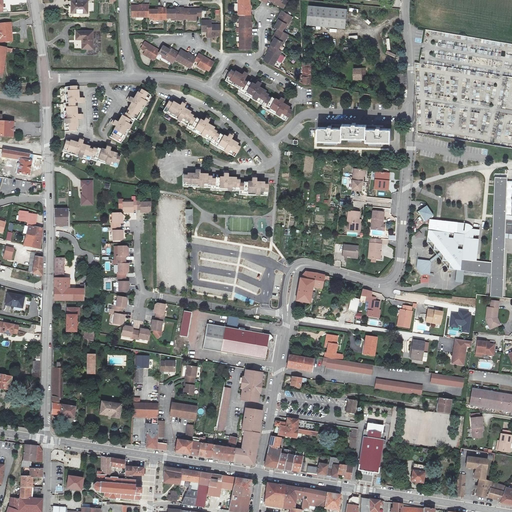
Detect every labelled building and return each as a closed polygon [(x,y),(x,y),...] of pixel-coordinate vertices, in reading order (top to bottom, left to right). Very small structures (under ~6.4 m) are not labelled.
[(241,15),(251,15),(252,4),(251,0),(240,0),(240,15),(241,15)] [(273,0),(276,1),(275,2),(285,8),(289,1),(288,0),(273,0)] [(87,1),(70,1),(70,6),(72,6),(72,13),(87,13),(87,1)] [(308,5),(307,24),(344,27),(346,8),(308,5)] [(131,17),(148,17),(148,10),(148,6),(138,6),(131,6),(131,17)] [(166,8),(156,8),(156,10),(154,10),(148,10),(148,17),(148,18),(153,18),(153,19),(165,19),(165,18),(166,10),(166,8)] [(184,8),(174,8),(174,10),(172,10),(166,10),(165,18),(171,18),(171,19),(183,19),(183,10),(184,8)] [(183,10),(183,19),(188,19),(188,20),(196,20),(196,16),(202,16),(202,9),(189,9),(189,10),(183,10)] [(283,11),(279,18),(280,19),(279,21),(276,26),(280,28),(284,31),(286,27),(288,28),(294,17),(283,11)] [(241,32),(253,32),(253,22),(253,15),(251,15),(241,15),(241,32)] [(208,38),(211,38),(211,25),(211,21),(202,21),(202,32),(208,32),(208,38)] [(13,33),(15,32),(14,23),(2,24),(3,42),(13,41),(13,33)] [(211,25),(211,38),(216,38),(216,36),(221,36),(222,25),(211,25)] [(280,28),(275,37),(276,38),(275,40),(272,45),(273,46),(280,49),(282,44),(284,45),(290,35),(284,31),(280,28)] [(82,49),(92,49),(92,32),(75,31),(76,39),(82,39),(82,49)] [(252,49),(252,42),(253,32),(241,32),(241,49),(252,49)] [(159,55),(160,53),(155,50),(156,49),(146,43),(141,50),(146,53),(144,56),(151,60),(152,58),(156,60),(159,55)] [(282,51),(280,49),(273,46),(268,54),(264,60),(274,66),(281,55),(280,54),(282,51)] [(180,54),(172,49),(171,51),(169,50),(164,47),(160,53),(159,55),(163,57),(163,58),(173,65),(176,60),(180,54)] [(195,62),(197,60),(189,55),(182,51),(180,54),(176,60),(191,69),(195,62)] [(197,60),(195,62),(199,64),(197,67),(205,72),(206,70),(210,72),(214,64),(209,61),(210,60),(200,54),(198,58),(197,60)] [(361,79),(361,69),(353,69),(353,78),(361,79)] [(240,89),(246,80),(249,73),(245,71),(242,76),(232,70),(226,81),(240,89)] [(396,90),(403,90),(403,93),(405,93),(406,90),(408,89),(407,73),(395,74),(396,90)] [(263,104),(269,95),(270,93),(259,87),(262,82),(259,80),(256,85),(246,80),(240,89),(239,90),(263,104)] [(65,91),(66,105),(77,104),(82,104),(82,100),(79,100),(78,91),(75,91),(75,88),(67,88),(68,91),(65,91)] [(132,103),(126,114),(136,120),(137,121),(151,95),(140,89),(134,99),(131,98),(129,102),(132,103)] [(279,101),(269,95),(263,104),(262,106),(287,120),(293,109),(282,103),(285,98),(282,96),(279,101)] [(166,111),(190,126),(196,116),(196,114),(186,108),(188,105),(184,102),(182,105),(172,99),(166,111)] [(77,104),(66,105),(63,105),(65,133),(78,132),(78,121),(81,121),(81,116),(77,116),(77,104)] [(136,120),(126,114),(124,113),(118,124),(115,122),(113,126),(116,128),(110,138),(122,145),(136,120)] [(196,116),(190,126),(189,127),(213,141),(212,143),(236,157),(242,146),(232,140),(234,137),(230,135),(228,138),(218,132),(219,130),(209,124),(211,121),(207,118),(205,121),(196,116)] [(0,136),(13,136),(13,122),(0,121),(0,136)] [(366,140),(390,141),(390,128),(381,128),(380,126),(376,126),(376,128),(367,127),(367,124),(357,124),(357,122),(352,122),(352,124),(342,123),(342,127),(332,127),(332,125),(328,125),(328,127),(318,126),(317,139),(342,140),(342,136),(366,137),(366,140)] [(90,162),(90,160),(93,150),(81,146),(82,143),(78,141),(77,145),(66,142),(62,154),(90,162)] [(93,150),(90,160),(117,168),(121,155),(110,152),(111,149),(106,147),(105,151),(93,147),(93,150)] [(29,175),(33,155),(3,150),(2,157),(21,159),(18,173),(29,175)] [(364,171),(354,169),(352,190),(361,191),(361,182),(363,182),(364,171)] [(184,189),(212,188),(212,179),(212,175),(201,176),(201,172),(196,172),(196,176),(184,176),(184,189)] [(390,174),(377,173),(375,189),(389,190),(390,174)] [(212,179),(212,188),(212,192),(240,192),(240,182),(240,179),(229,179),(229,176),(224,176),(224,179),(212,179)] [(488,298),(501,299),(503,239),(505,239),(511,240),(511,216),(510,216),(504,215),(505,181),(505,178),(493,178),(493,182),(493,185),(492,194),(491,216),(489,263),(489,275),(488,298)] [(240,182),(240,192),(240,195),(269,195),(269,182),(257,182),(257,179),(252,179),(252,182),(240,182)] [(92,205),(92,181),(81,182),(81,187),(82,187),(82,199),(81,199),(81,205),(92,205)] [(151,210),(151,203),(141,203),(141,202),(133,202),(133,204),(122,204),(122,210),(125,213),(130,213),(129,210),(144,210),(144,213),(148,212),(151,210)] [(427,208),(426,205),(416,212),(423,222),(432,215),(427,208)] [(68,209),(54,210),(55,226),(68,226),(67,215),(68,215),(68,209)] [(29,226),(35,227),(36,215),(27,214),(28,212),(23,211),(22,215),(21,215),(20,221),(29,223),(29,226)] [(360,232),(361,225),(358,225),(358,220),(359,213),(349,212),(347,231),(360,232)] [(372,230),(381,231),(382,220),(384,220),(385,214),(374,213),(372,230)] [(120,214),(113,214),(113,223),(111,224),(111,231),(113,231),(113,242),(119,242),(122,239),(122,235),(120,235),(119,221),(122,221),(122,215),(120,214)] [(441,255),(442,256),(441,262),(446,262),(448,264),(448,270),(460,271),(461,260),(475,261),(478,240),(473,239),(473,235),(479,235),(479,230),(469,229),(472,228),(468,225),(463,223),(441,221),(439,221),(428,220),(427,226),(427,231),(426,231),(426,242),(430,243),(433,245),(432,251),(437,251),(439,252),(441,255)] [(28,226),(27,234),(34,236),(31,247),(39,249),(42,233),(42,228),(35,227),(29,226),(28,226)] [(34,236),(27,234),(24,246),(31,247),(34,236)] [(369,258),(379,259),(380,248),(382,248),(383,239),(371,238),(369,258)] [(359,247),(344,246),(343,256),(358,257),(359,247)] [(14,248),(7,247),(5,258),(12,259),(14,248)] [(127,247),(118,247),(119,256),(117,256),(117,264),(118,264),(118,274),(125,274),(127,272),(127,267),(125,267),(125,253),(127,253),(127,248),(127,247)] [(441,255),(439,252),(428,261),(415,260),(415,268),(420,275),(429,275),(430,263),(441,255)] [(42,259),(35,257),(33,273),(32,273),(42,276),(42,259)] [(54,289),(70,289),(70,278),(64,279),(65,258),(55,258),(54,289)] [(461,260),(460,271),(463,271),(463,272),(489,275),(489,263),(478,262),(475,261),(461,260)] [(312,287),(315,274),(306,272),(300,279),(296,301),(309,303),(312,287)] [(315,274),(312,287),(322,288),(324,276),(319,274),(315,274)] [(126,278),(117,278),(118,282),(119,282),(119,293),(125,293),(128,290),(128,285),(126,285),(126,278)] [(70,289),(54,289),(54,300),(77,301),(77,303),(84,303),(84,290),(74,289),(70,289)] [(363,315),(376,318),(378,310),(380,303),(375,301),(376,298),(371,297),(372,291),(362,289),(359,302),(362,302),(364,301),(365,295),(366,296),(365,300),(367,300),(363,315)] [(22,309),(25,297),(9,293),(6,305),(22,309)] [(125,298),(118,296),(116,306),(115,306),(113,313),(115,313),(113,324),(119,325),(122,323),(123,318),(121,318),(123,305),(125,305),(126,300),(125,298)] [(497,317),(499,301),(492,300),(491,307),(488,307),(486,319),(491,328),(497,326),(495,321),(497,320),(496,318),(496,317),(497,317)] [(164,315),(166,304),(159,303),(156,305),(155,310),(158,311),(155,324),(153,323),(152,328),(154,331),(161,332),(162,322),(164,322),(165,315),(164,315)] [(412,311),(412,306),(404,305),(403,310),(402,309),(401,316),(399,316),(398,326),(411,328),(413,311),(412,311)] [(66,308),(66,332),(76,332),(76,315),(80,315),(80,308),(66,308)] [(441,325),(442,316),(435,315),(436,311),(428,310),(427,323),(441,325)] [(469,333),(471,314),(469,314),(469,312),(459,310),(459,314),(452,314),(450,327),(457,328),(458,324),(463,325),(462,332),(469,333)] [(179,336),(188,337),(192,312),(184,311),(179,336)] [(13,325),(0,322),(0,332),(11,335),(13,325)] [(269,335),(208,324),(204,349),(265,360),(269,340),(270,340),(273,338),(271,335),(269,335)] [(123,328),(122,335),(131,337),(131,339),(138,340),(139,338),(149,340),(150,334),(148,330),(143,330),(143,332),(130,330),(130,328),(125,327),(123,328)] [(93,331),(88,331),(84,332),(84,342),(93,342),(93,331)] [(327,336),(326,341),(329,341),(328,349),(328,354),(325,354),(324,357),(327,358),(344,360),(344,356),(336,355),(337,346),(336,346),(337,338),(327,336)] [(366,337),(364,346),(366,347),(365,355),(374,356),(377,338),(366,337)] [(472,346),(473,341),(458,339),(456,352),(454,352),(453,363),(464,364),(467,345),(472,346)] [(410,358),(421,360),(425,360),(426,353),(422,352),(423,341),(412,340),(410,358)] [(487,341),(478,340),(476,355),(485,356),(485,354),(485,352),(494,353),(495,344),(486,343),(487,341)] [(87,372),(87,374),(95,374),(95,355),(87,355),(87,372)] [(288,367),(288,368),(312,372),(314,360),(289,355),(288,367)] [(327,358),(326,365),(326,367),(372,374),(373,365),(327,358)] [(41,361),(36,361),(34,362),(33,370),(32,370),(32,379),(40,379),(41,361)] [(160,373),(164,373),(164,371),(169,371),(169,373),(175,373),(176,361),(165,361),(160,361),(160,373)] [(53,365),(52,413),(74,417),(76,407),(59,404),(59,398),(62,399),(62,375),(69,375),(69,369),(62,369),(63,368),(58,368),(58,366),(53,365)] [(196,367),(186,366),(185,373),(187,373),(186,384),(185,384),(184,388),(183,388),(182,395),(192,396),(194,386),(193,386),(194,378),(196,367)] [(143,378),(144,367),(136,367),(135,382),(141,382),(141,378),(143,378)] [(257,403),(260,388),(262,373),(253,371),(246,370),(245,378),(243,377),(241,388),(242,389),(240,400),(257,403)] [(432,373),(431,382),(463,387),(465,378),(432,373)] [(0,374),(0,389),(3,390),(3,389),(10,390),(12,377),(5,376),(5,375),(0,374)] [(300,387),(301,381),(302,378),(292,377),(291,385),(300,387)] [(377,379),(375,388),(421,394),(423,386),(377,379)] [(216,430),(224,432),(232,388),(224,387),(216,430)] [(511,400),(511,393),(471,388),(470,404),(467,404),(466,408),(482,410),(482,407),(511,410),(511,400)] [(449,413),(451,399),(439,398),(438,404),(439,404),(438,412),(449,413)] [(356,400),(348,399),(346,412),(355,414),(357,400),(356,400)] [(119,418),(121,404),(114,403),(114,401),(110,401),(110,403),(102,401),(100,414),(112,416),(112,417),(119,418)] [(159,403),(140,402),(140,413),(137,413),(137,414),(152,415),(158,415),(159,403)] [(195,420),(197,407),(172,403),(170,416),(195,420)] [(236,448),(233,461),(243,463),(254,465),(263,410),(246,408),(242,430),(245,431),(242,449),(236,448)] [(157,449),(157,444),(158,415),(152,415),(151,424),(146,423),(147,433),(146,447),(157,449)] [(482,436),(481,430),(481,426),(483,426),(482,416),(471,417),(472,437),(482,436)] [(287,418),(286,423),(287,423),(287,425),(289,425),(288,429),(297,430),(297,428),(299,420),(287,418)] [(318,432),(297,428),(297,430),(288,429),(289,425),(287,425),(287,423),(286,423),(276,421),(275,425),(280,426),(278,435),(296,438),(297,432),(317,435),(318,432)] [(385,441),(383,440),(384,433),(381,433),(382,429),(366,426),(365,437),(363,437),(358,469),(377,472),(382,444),(385,444),(385,441)] [(192,441),(193,437),(194,432),(194,429),(190,429),(187,428),(185,440),(192,441)] [(349,437),(352,437),(357,438),(359,429),(353,428),(352,433),(350,432),(349,437)] [(497,450),(508,451),(509,443),(511,443),(511,436),(511,435),(501,434),(500,441),(499,446),(497,446),(497,450)] [(231,436),(229,443),(236,445),(238,437),(231,436)] [(271,436),(269,446),(277,448),(280,438),(271,436)] [(192,441),(185,440),(177,439),(175,452),(190,454),(192,441)] [(201,443),(192,441),(190,454),(199,456),(201,443)] [(199,456),(211,458),(213,445),(201,443),(199,456)] [(25,445),(24,461),(31,461),(42,462),(43,453),(42,453),(41,452),(40,451),(39,448),(39,446),(25,445)] [(233,461),(236,448),(213,445),(211,458),(233,461)] [(277,448),(269,446),(265,466),(277,468),(280,453),(281,449),(277,448)] [(285,469),(292,470),(295,457),(290,455),(291,450),(289,450),(288,455),(285,469)] [(300,471),(302,462),(304,452),(296,451),(295,457),(292,470),(300,471)] [(288,455),(280,453),(277,468),(285,469),(288,455)] [(488,458),(467,455),(466,467),(473,468),(473,467),(476,468),(474,478),(480,478),(486,480),(488,458)] [(101,474),(106,474),(110,474),(111,466),(111,458),(101,457),(101,472),(101,474)] [(337,476),(335,475),(337,464),(343,465),(344,459),(331,457),(327,476),(337,477),(337,476)] [(111,458),(111,466),(124,468),(125,460),(111,458)] [(316,467),(315,474),(326,475),(328,464),(317,463),(316,467)] [(337,464),(335,475),(337,476),(343,477),(345,465),(343,465),(337,464)] [(426,466),(414,464),(411,481),(423,483),(426,466)] [(353,466),(345,465),(343,477),(343,478),(351,479),(353,466)] [(143,475),(143,468),(125,466),(125,475),(143,475)] [(180,474),(179,479),(198,482),(200,472),(181,469),(180,474)] [(179,484),(179,479),(180,474),(164,471),(163,482),(179,484)] [(106,478),(106,474),(101,474),(101,472),(97,472),(97,482),(93,484),(93,489),(96,492),(104,493),(103,497),(108,497),(108,498),(120,499),(120,498),(140,500),(140,493),(141,493),(142,487),(141,487),(141,480),(118,478),(118,477),(110,476),(110,478),(106,478)] [(200,472),(198,482),(197,491),(195,505),(205,507),(209,486),(211,474),(200,472)] [(467,474),(458,473),(456,496),(464,497),(467,474)] [(222,476),(211,474),(209,486),(216,487),(217,481),(221,481),(222,476)] [(82,490),(83,478),(69,475),(67,488),(82,490)] [(20,487),(32,487),(32,476),(30,476),(21,476),(20,484),(20,487)] [(234,478),(223,476),(222,482),(217,481),(216,488),(209,486),(207,496),(220,498),(222,489),(232,490),(234,478)] [(501,501),(506,488),(506,486),(491,482),(492,478),(489,477),(488,481),(479,479),(476,495),(488,497),(501,501)] [(235,478),(232,494),(249,497),(251,480),(235,478)] [(9,507),(18,510),(19,497),(20,487),(20,484),(13,483),(9,507)] [(280,485),(267,483),(266,497),(279,498),(280,495),(279,494),(280,485)] [(266,497),(264,505),(283,508),(286,486),(280,485),(279,494),(280,495),(279,498),(266,497)] [(297,488),(286,486),(283,508),(290,509),(294,510),(294,509),(296,497),(297,488)] [(31,498),(32,487),(20,487),(19,497),(24,497),(28,497),(31,498)] [(296,497),(303,498),(304,489),(297,488),(296,497)] [(511,489),(506,488),(501,501),(500,503),(511,504),(511,489)] [(317,509),(317,506),(324,507),(326,492),(304,489),(303,498),(301,507),(317,509)] [(195,505),(197,491),(188,490),(182,504),(195,505)] [(177,502),(178,492),(172,491),(171,495),(169,495),(168,500),(177,502)] [(324,508),(338,511),(341,495),(326,492),(324,507),(324,508)] [(247,511),(249,497),(232,494),(229,510),(242,511),(247,511)] [(31,498),(28,497),(26,511),(35,511),(36,504),(35,504),(35,501),(31,501),(31,498)] [(348,499),(347,504),(358,506),(359,498),(352,497),(348,499)] [(41,511),(42,499),(31,498),(31,501),(35,501),(35,504),(36,504),(35,511),(41,511)] [(369,511),(369,499),(360,498),(359,511),(369,511)] [(383,501),(369,499),(369,511),(377,511),(378,506),(383,506),(383,501)] [(389,511),(402,511),(403,504),(391,503),(391,508),(390,508),(389,511)]
